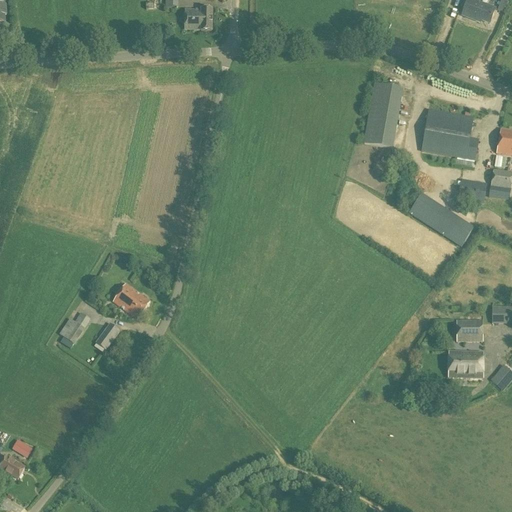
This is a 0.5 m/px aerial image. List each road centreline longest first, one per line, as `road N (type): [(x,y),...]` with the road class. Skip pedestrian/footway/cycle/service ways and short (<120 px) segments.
road 1 (unclassified): [(164,331),(231,49)]
road 2 (tertiary): [(231,49),(375,48),(511,92)]
road 3 (unclassified): [(378,511),(285,466),(164,331)]
road 4 (tertiary): [(0,63),(231,49)]
road 5 (unclassified): [(39,511),(164,331)]
